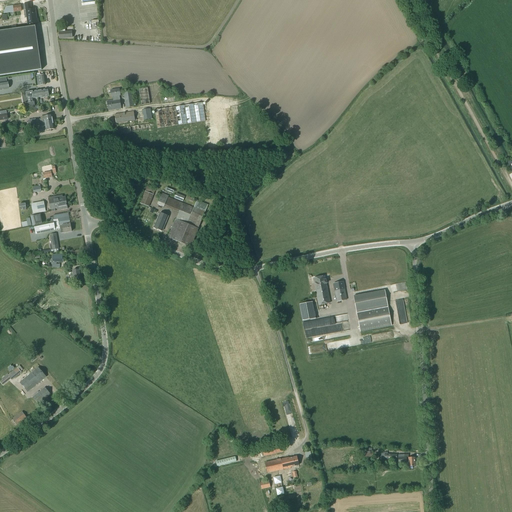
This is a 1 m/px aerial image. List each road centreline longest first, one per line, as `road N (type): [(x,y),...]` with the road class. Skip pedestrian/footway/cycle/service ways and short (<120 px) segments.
road 1 (unclassified): [(413,243),(234,271),(85,220)]
road 2 (unclassified): [(0,453),(80,392),(104,362),(85,220)]
road 3 (unclassified): [(433,511),(413,243)]
road 4 (unclassified): [(85,220),(49,0)]
